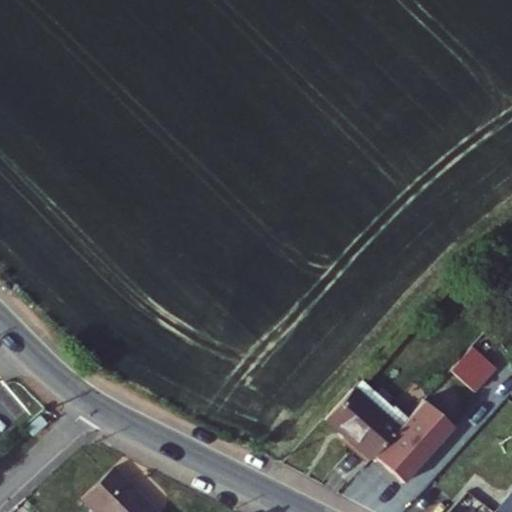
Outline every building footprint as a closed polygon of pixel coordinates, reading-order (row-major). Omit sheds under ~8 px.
[(472,347),(450,370),(474,392),(496,369),(472,347)] [(401,422),(360,383),(327,419),(368,458),(371,454),(401,422)] [(452,427),(423,400),(401,422),(371,454),(401,482),(452,427)] [(35,434),(48,422),(42,414),(28,426),(35,434)] [(386,495),(358,469),(337,491),(372,510),(386,495)] [(154,511),(109,470),(79,499),(92,511),(95,511),(100,507),(105,511),(154,511)] [(511,511),(511,486),(492,510),(494,511),(511,511)] [(468,489),(460,498),(475,511),(494,511),(492,510),(468,489)]
